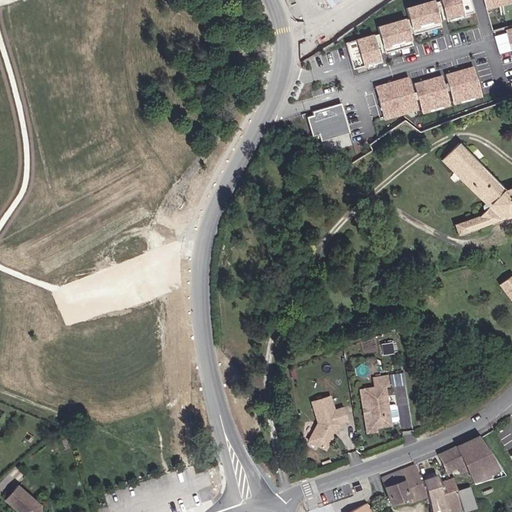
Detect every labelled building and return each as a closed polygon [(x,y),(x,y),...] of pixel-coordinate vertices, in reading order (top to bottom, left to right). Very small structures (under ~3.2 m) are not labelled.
[(436,0),(410,7),(415,27),(442,20),(436,0)] [(467,16),(462,0),(442,0),(448,21),(467,16)] [(511,0),(482,0),(486,11),(511,3),(511,0)] [(407,18),(380,26),(387,46),(413,38),(407,18)] [(383,60),(376,34),(356,39),(364,65),(383,60)] [(475,65),(446,74),(455,104),(483,95),(475,65)] [(443,75),(416,83),(424,113),(452,105),(443,75)] [(420,110),(410,76),(376,85),(386,119),(420,110)] [(343,102),(312,111),(313,115),(308,117),(313,136),(320,134),(321,140),(351,132),(343,102)] [(511,186),(506,188),(461,141),(444,160),(491,205),(482,215),(457,224),(460,234),(499,222),(503,218),(511,215),(511,186)] [(511,275),(500,285),(511,300),(511,275)] [(404,374),(392,375),(394,388),(407,386),(404,374)] [(375,386),(361,388),(367,433),(380,432),(379,427),(393,425),(387,386),(392,387),(389,376),(373,377),(375,386)] [(332,395),(312,400),(319,421),(310,440),(327,450),(341,424),(350,421),(344,407),(337,408),(332,395)] [(479,435),(439,453),(447,472),(465,465),(474,484),(504,472),(479,435)] [(416,463),(383,476),(383,481),(392,505),(411,499),(412,503),(430,497),(423,479),(416,463)] [(438,474),(423,479),(430,497),(433,511),(464,511),(478,508),(472,487),(460,490),(455,477),(441,481),(438,474)] [(43,511),(43,505),(18,484),(4,501),(18,511),(43,511)] [(341,511),(367,511),(365,503),(341,511)]
